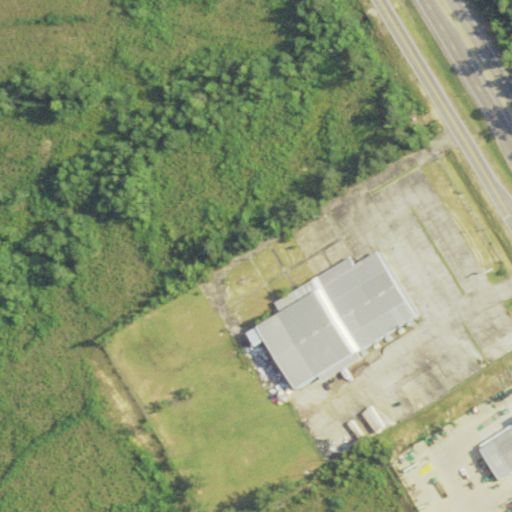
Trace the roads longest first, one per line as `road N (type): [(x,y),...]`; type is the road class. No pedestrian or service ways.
road 1 (residential): [(380,0),(511,225)]
road 2 (primary): [(511,108),(451,0)]
